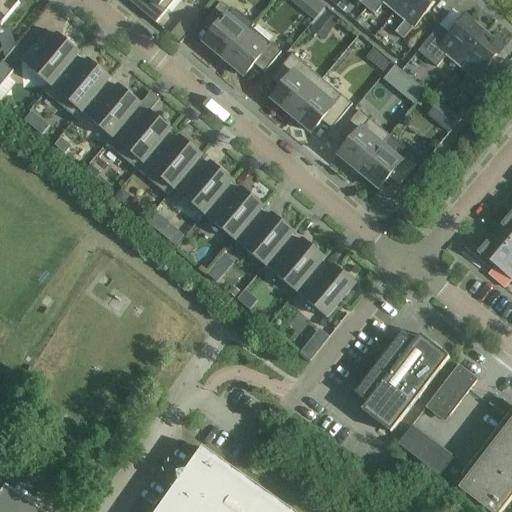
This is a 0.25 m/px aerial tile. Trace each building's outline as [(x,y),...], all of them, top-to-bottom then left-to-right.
[(20,4),(14,0),(0,0),(0,32),(3,32),(1,27),(20,4)] [(129,0),(128,1),(156,24),(175,0),(129,0)] [(374,0),(360,0),(359,2),(367,8),(374,0)] [(374,0),(367,8),(375,15),(385,3),(396,12),(405,0),(374,0)] [(405,0),(396,12),(406,20),(396,33),(404,39),(414,27),(415,27),(437,0),(405,0)] [(218,56),(224,61),(251,28),(254,25),(238,12),(236,15),(221,3),(204,23),(215,31),(204,44),(218,55),(218,56)] [(419,52),(430,61),(437,68),(448,56),(458,64),(485,33),(466,17),(450,35),(440,26),(419,52)] [(251,28),(224,61),(230,66),(244,77),(254,65),(265,73),(281,53),(271,44),(251,28)] [(51,88),(77,57),(80,53),(59,35),(55,39),(45,30),(20,61),(30,69),(29,70),(50,87),(51,88)] [(11,55),(20,36),(9,31),(1,51),(11,55)] [(506,50),(485,33),(458,64),(476,80),(466,92),(477,101),(498,76),(490,69),(506,50)] [(285,112),(291,117),(322,80),(292,55),(272,79),(282,88),(272,100),(286,112),(285,112)] [(51,88),(50,87),(44,93),(76,120),(82,114),(108,82),(111,79),(89,61),(86,64),(77,57),(51,88)] [(0,87),(14,72),(3,63),(0,66),(0,87)] [(395,88),(406,75),(395,67),(385,80),(395,88)] [(353,105),(322,80),(291,117),(297,123),(298,122),(312,134),(322,121),(332,130),(353,105)] [(108,82),(82,114),(111,138),(112,139),(138,108),(141,104),(120,86),(117,90),(108,82)] [(444,118),(453,107),(437,94),(429,105),(444,118)] [(384,122),(390,112),(376,104),(370,114),(384,122)] [(112,139),(111,138),(106,145),(137,172),(169,134),(172,130),(151,112),(148,116),(138,108),(112,139)] [(30,111),(23,120),(28,125),(35,116),(30,111)] [(353,169),(359,174),(390,137),(360,111),(339,136),(350,144),(339,157),(353,168),(353,169)] [(169,134),(137,172),(168,197),(174,191),(200,159),(203,156),(181,138),(178,141),(169,134)] [(390,137),(359,174),(365,179),(365,178),(379,190),(389,178),(400,186),(416,166),(406,157),(402,162),(383,146),(391,137),(390,137)] [(69,145),(60,138),(54,144),(64,152),(69,145)] [(200,159),(174,191),(204,216),(230,185),(234,181),(212,163),(209,167),(200,159)] [(230,185),(204,216),(235,242),(261,211),(264,207),(243,189),(240,193),(230,185)] [(147,222),(157,230),(177,246),(185,236),(165,220),(155,211),(147,222)] [(261,211),(235,242),(266,268),(292,236),(295,233),(273,215),(270,218),(261,211)] [(511,216),(497,235),(511,247),(511,216)] [(511,247),(497,235),(481,254),(511,279),(511,247)] [(292,236),(266,268),(296,293),(322,262),(326,258),(304,240),(301,244),(292,236)] [(322,262),(296,293),(327,319),(356,284),(335,266),(332,270),(322,262)] [(212,269),(207,275),(217,284),(222,278),(212,269)] [(124,303),(115,297),(109,305),(118,312),(124,303)] [(373,408),(370,413),(394,431),(451,358),(426,339),(420,347),(403,334),(399,339),(397,336),(360,385),(362,387),(356,395),(373,408)] [(310,342),(301,353),(310,361),(319,350),(310,342)] [(449,416),(477,380),(458,365),(430,401),(449,416)] [(346,420),(338,438),(358,446),(366,428),(346,420)] [(511,421),(460,490),(488,511),(503,511),(511,501),(511,421)] [(454,458),(413,427),(399,446),(440,477),(454,458)] [(154,511),(288,511),(199,449),(154,511)] [(0,511),(37,511),(3,487),(0,492),(0,511)]
